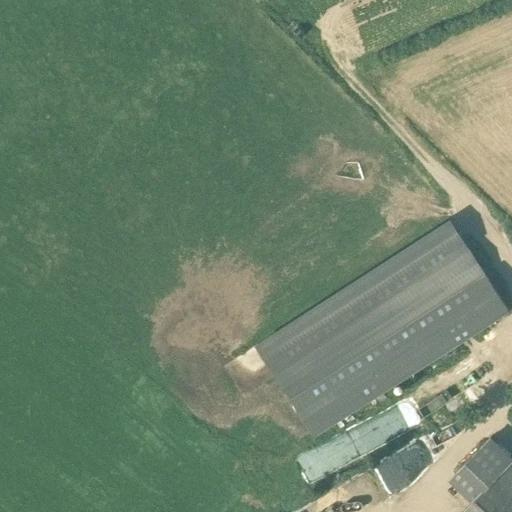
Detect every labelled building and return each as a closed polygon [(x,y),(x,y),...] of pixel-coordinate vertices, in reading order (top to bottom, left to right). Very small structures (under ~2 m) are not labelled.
[(451,219),(257,344),(314,433),(508,309),(451,219)] [(380,446),(400,431),(394,423),(374,438),(380,446)] [(487,440),(455,473),(478,495),(494,479),(510,462),(487,440)] [(419,442),(352,470),(364,500),(431,472),(419,442)] [(511,464),(510,462),(494,479),(511,497),(511,464)] [(511,511),(511,497),(494,479),(478,495),(461,511),(511,511)]
